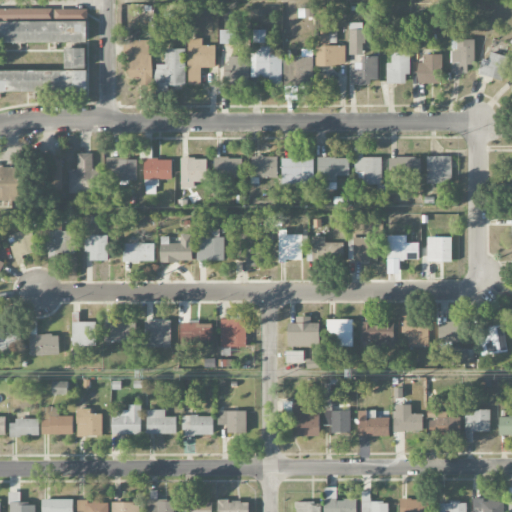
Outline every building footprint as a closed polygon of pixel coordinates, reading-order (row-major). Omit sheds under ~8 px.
[(87,9),(0,9),(0,20),(0,21),(0,43),(87,43),(87,9)] [(220,44),(232,44),(233,31),(220,30),(220,44)] [(337,31),(321,30),(321,44),(337,44),(337,31)] [(349,44),(365,44),(365,30),(349,30),(349,44)] [(188,85),(201,85),(201,68),(216,68),(215,46),(202,46),(202,39),(188,39),(188,85)] [(473,40),(452,39),(450,72),(472,73),(473,40)] [(151,40),(123,41),(124,58),(128,58),(129,78),(140,78),(140,86),(151,86),(151,40)] [(346,66),(345,46),(315,47),(316,67),(346,66)] [(281,85),(282,56),(270,56),(270,48),(254,47),(253,67),(256,67),(256,78),(269,79),(269,85),(281,85)] [(85,48),(65,49),(65,69),(86,69),(85,48)] [(185,49),(165,49),(166,65),(155,65),(155,87),(186,87),(185,49)] [(410,53),(391,53),(392,63),(387,63),(387,84),(406,84),(406,75),(410,75),(410,53)] [(479,76),(507,79),(510,56),(488,53),(488,59),(481,58),(479,76)] [(442,55),(424,55),(423,63),(418,63),(417,83),(442,84),(442,55)] [(249,86),(249,57),(227,57),(226,85),(249,86)] [(378,57),(362,57),(362,63),(353,63),(353,83),(378,84),(378,57)] [(313,58),(284,58),(283,87),(313,87),(313,58)] [(87,70),(0,71),(0,92),(87,91),(87,70)] [(381,158),(362,158),(362,152),(354,152),(354,172),(364,172),(364,185),(382,185),(381,158)] [(69,193),(100,192),(99,169),(92,170),(92,154),(77,154),(77,169),(68,169),(69,193)] [(452,156),(426,157),(426,184),(452,184),(452,156)] [(63,157),(46,157),(46,187),(62,187),(63,157)] [(277,178),(277,157),(251,157),(252,179),(277,178)] [(421,158),(388,157),(388,178),(421,178),(421,158)] [(136,181),(137,159),(106,158),(106,180),(136,181)] [(194,182),(207,182),(206,158),(180,159),(181,188),(194,188),(194,182)] [(242,178),(242,158),(214,158),(214,178),(242,178)] [(313,184),(313,158),(281,160),(282,185),(313,184)] [(337,190),(336,177),(349,176),(348,158),(317,159),(318,191),(337,190)] [(144,180),(157,180),(172,180),(172,159),(144,160),(144,180)] [(0,200),(25,201),(26,168),(0,167),(0,200)] [(73,254),(72,232),(62,232),(62,223),(47,224),(48,259),(58,259),(58,254),(73,254)] [(14,258),(37,253),(32,230),(8,235),(14,258)] [(301,235),(286,235),(286,231),(278,231),(279,261),(302,261),(301,235)] [(160,237),(161,262),(192,262),(192,235),(181,235),(181,244),(169,244),(169,237),(160,237)] [(108,261),(108,236),(84,236),(84,252),(90,252),(90,261),(108,261)] [(419,260),(418,243),(406,243),(406,236),(387,236),(388,261),(419,260)] [(224,237),(196,238),(197,261),(224,261),(224,237)] [(342,243),(325,244),(325,237),(312,237),(312,250),(307,250),(307,261),(343,261),(342,243)] [(354,262),(378,261),(377,237),(353,238),(354,262)] [(452,262),(451,237),(427,238),(427,262),(452,262)] [(264,238),(241,239),(242,266),(265,265),(264,238)] [(154,263),(154,244),(123,244),(123,262),(154,263)] [(288,347),(320,347),(320,324),(311,324),(311,317),(296,317),(296,324),(288,323),(288,347)] [(246,348),(247,319),(221,319),(221,347),(246,348)] [(171,347),(171,320),(146,321),(146,348),(171,347)] [(352,320),(327,320),(327,347),(352,347),(352,320)] [(362,321),(362,340),(394,341),(394,322),(362,321)] [(72,322),(71,346),(95,347),(96,323),(72,322)] [(402,333),(407,333),(407,347),(428,347),(429,323),(403,322),(402,333)] [(136,323),(104,324),(104,342),(137,341),(136,323)] [(212,323),(180,323),(181,345),(212,345),(212,323)] [(438,355),(449,355),(449,364),(469,364),(469,357),(466,357),(467,348),(456,348),(457,323),(439,323),(438,355)] [(506,353),(504,326),(480,327),(482,354),(506,353)] [(0,352),(6,358),(22,342),(11,331),(7,335),(0,328),(0,352)] [(29,336),(30,356),(59,355),(58,335),(29,336)] [(304,351),(286,352),(286,364),(304,363),(304,351)] [(52,381),(52,394),(68,395),(68,382),(52,381)] [(323,426),(331,426),(331,433),(350,433),(350,404),(331,404),(331,398),(324,398),(323,426)] [(319,437),(320,403),(296,403),(295,436),(319,437)] [(112,410),(112,435),(141,435),(141,405),(128,405),(128,411),(112,410)] [(423,432),(422,414),(411,415),(411,406),(394,406),(394,432),(423,432)] [(73,417),(57,417),(57,407),(41,408),(42,435),(73,435),(73,417)] [(490,410),(466,409),(465,431),(490,432),(490,410)] [(147,434),(177,434),(177,418),(165,418),(165,411),(147,410),(147,434)] [(247,412),(219,411),(219,425),(227,425),(227,433),(246,433),(247,412)] [(389,436),(389,418),(375,418),(375,411),(358,411),(358,437),(389,436)] [(461,435),(460,417),(447,417),(447,411),(428,411),(429,436),(461,435)] [(77,420),(77,437),(103,436),(102,413),(82,413),(82,419),(77,420)] [(214,416),(183,416),(183,436),(214,436),(214,416)] [(511,416),(497,416),(497,434),(511,434),(511,416)] [(39,420),(10,420),(10,437),(39,436),(39,420)] [(356,511),(356,499),(337,499),(337,488),(325,488),(325,511),(356,511)] [(361,511),(387,511),(388,502),(370,502),(370,492),(362,492),(361,511)] [(35,511),(36,505),(20,504),(20,493),(10,493),(9,511),(35,511)] [(399,511),(427,511),(428,501),(400,499),(399,511)] [(503,511),(504,500),(473,499),(472,511),(503,511)] [(73,511),(73,500),(42,500),(41,511),(73,511)] [(147,511),(173,511),(174,500),(147,500),(147,511)] [(211,511),(212,502),(183,501),(182,511),(211,511)] [(248,511),(249,501),(218,501),(217,511),(248,511)] [(108,511),(109,502),(78,502),(77,511),(108,511)] [(438,502),(438,511),(466,511),(467,503),(438,502)] [(139,511),(140,503),(111,503),(111,511),(139,511)] [(320,511),(320,503),(296,503),(295,511),(320,511)]
